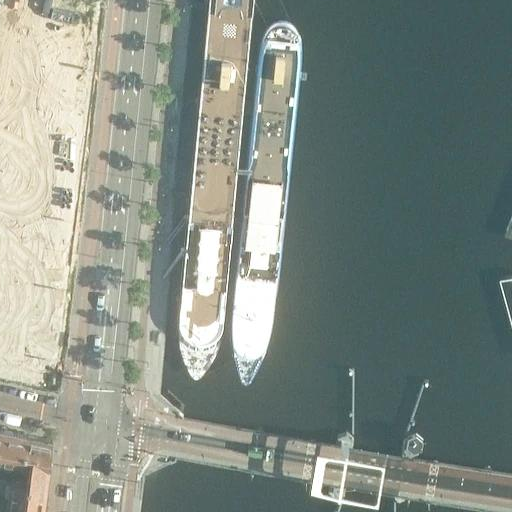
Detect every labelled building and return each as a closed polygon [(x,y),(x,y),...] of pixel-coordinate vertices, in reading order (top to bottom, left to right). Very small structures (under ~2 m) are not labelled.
[(0,0),(0,354),(49,361),(56,349),(53,338),(59,328),(56,316),(62,306),(59,295),(65,285),(61,273),(67,263),(64,252),(70,241),(67,230),(73,220),(70,208),(76,198),(72,186),(69,185),(72,164),(77,165),(85,146),(86,145),(84,123),(91,102),(89,80),(97,59),(95,36),(103,16),(101,0),(0,0)] [(511,273),(499,277),(501,290),(511,327),(511,273)] [(0,460),(21,463),(25,434),(22,434),(22,433),(18,432),(18,433),(0,428),(0,460)] [(407,432),(406,441),(412,446),(421,443),(423,435),(416,429),(407,432)] [(25,434),(21,463),(27,464),(26,480),(46,485),(52,440),(25,434)] [(0,490),(8,492),(6,501),(43,505),(46,485),(26,480),(9,478),(0,477),(0,490)] [(42,511),(43,505),(6,501),(4,511),(42,511)]
